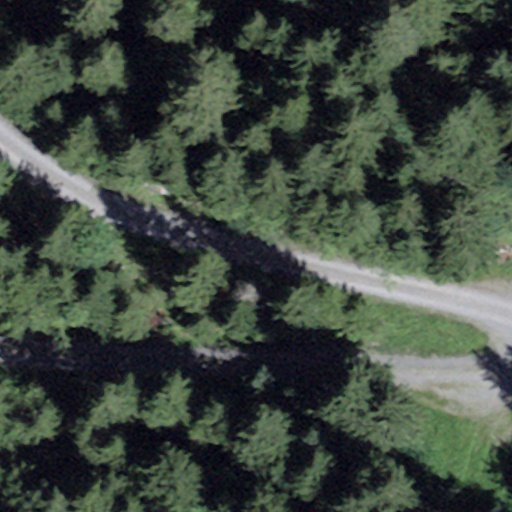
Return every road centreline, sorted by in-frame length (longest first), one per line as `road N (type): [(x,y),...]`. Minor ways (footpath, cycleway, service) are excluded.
road 1 (track): [(511,313),(136,217),(57,184),(0,140)]
road 2 (track): [(0,351),(186,366),(511,371)]
